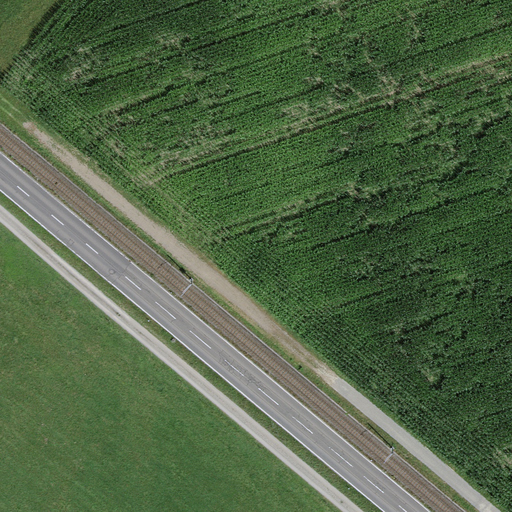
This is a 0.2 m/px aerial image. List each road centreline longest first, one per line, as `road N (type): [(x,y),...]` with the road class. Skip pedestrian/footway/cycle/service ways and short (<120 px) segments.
road 1 (track): [(32,130),(492,511)]
road 2 (primary): [(407,511),(0,170)]
road 3 (track): [(350,511),(0,212)]
